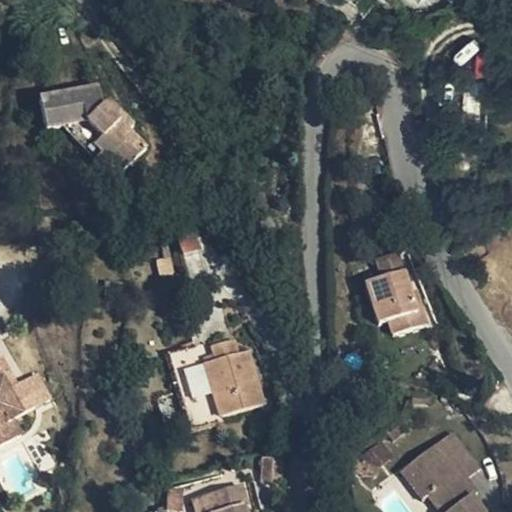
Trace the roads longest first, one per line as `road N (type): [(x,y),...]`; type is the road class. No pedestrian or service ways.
road 1 (residential): [(511,375),(448,270),(415,192),(389,73),(359,55),(336,59),(318,80),(321,367),(296,477),(297,511)]
road 2 (track): [(313,423),(289,396),(265,332),(83,0)]
